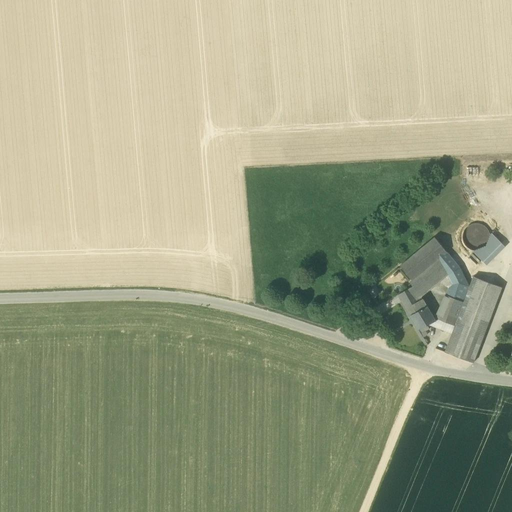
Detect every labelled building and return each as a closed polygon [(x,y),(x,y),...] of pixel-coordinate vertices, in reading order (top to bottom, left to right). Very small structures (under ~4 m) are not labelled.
[(500,236),(509,226),(491,210),(482,219),(500,236)] [(482,249),(487,245),(490,239),(489,232),(485,227),(480,224),(473,224),(467,227),(463,232),(462,239),(465,245),(470,249),(476,251),(482,249)] [(492,234),(490,239),(487,245),(482,249),(476,251),(474,252),(486,265),(505,247),(492,234)] [(412,281),(436,261),(447,252),(435,237),(400,266),(412,281)] [(459,267),(447,252),(436,261),(446,273),(447,276),(452,285),(449,288),(437,315),(433,317),(435,320),(440,318),(455,325),(463,302),(462,302),(468,286),(462,273),(459,267)] [(418,301),(422,299),(422,297),(447,276),(446,273),(436,261),(412,281),(410,283),(413,286),(414,285),(419,294),(415,296),(418,301)] [(473,277),(468,286),(462,302),(463,302),(455,325),(445,352),(473,363),(502,287),(473,277)] [(414,285),(413,286),(398,294),(402,303),(415,296),(419,294),(414,285)] [(402,303),(418,329),(435,320),(433,317),(422,299),(418,301),(415,296),(402,303)]
